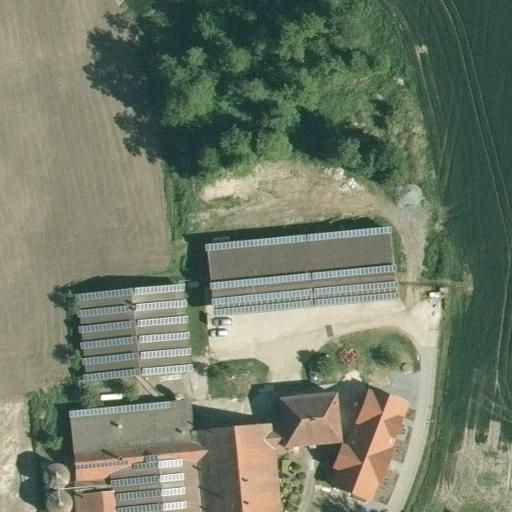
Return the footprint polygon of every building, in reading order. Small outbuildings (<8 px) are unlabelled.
[(197,250),(201,297),(203,317),(386,301),(380,234),(197,250)] [(179,285),(71,296),(81,386),(188,376),(179,285)] [(335,395),(278,400),(280,418),(283,449),(340,443),(335,395)] [(369,397),(367,443),(391,444),(392,398),(369,397)] [(190,403),(69,415),(75,482),(116,478),(118,511),(198,511),(191,433),(193,432),(190,403)] [(280,418),(266,420),(266,425),(270,425),(273,456),(284,455),(283,449),(280,418)] [(193,432),(191,433),(198,511),(279,511),(273,456),(270,425),(266,425),(193,432)] [(55,465),(51,465),(49,467),(47,468),(45,470),(44,471),(43,473),(43,475),(42,478),(43,481),(43,482),(44,485),(46,487),(48,488),(50,489),(53,490),(56,491),(59,490),(62,489),(64,487),(66,484),(67,482),(68,480),(68,477),(68,475),(67,473),(66,471),(64,469),(62,467),(59,465),(55,465)] [(118,511),(116,478),(75,482),(78,511),(118,511)] [(55,492),(52,494),(50,495),(48,497),(47,498),(46,501),(45,503),(45,505),(46,508),(46,510),(47,511),(68,511),(69,511),(70,509),(71,507),(71,504),(70,502),(70,500),(69,498),(67,496),(65,494),(62,493),(58,492),(55,492)]
